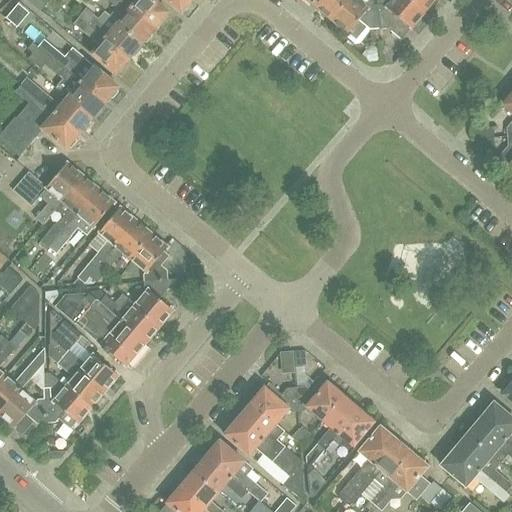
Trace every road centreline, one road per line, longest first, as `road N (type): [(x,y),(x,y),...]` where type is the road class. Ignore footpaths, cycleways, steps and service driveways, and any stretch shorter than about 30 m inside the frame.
road 1 (residential): [(385,110),(257,12),(234,12),(117,146),(120,166),(243,273)]
road 2 (residential): [(290,313),(432,420),(511,335)]
road 3 (residential): [(290,313),(345,246),(335,165),(385,110)]
road 4 (residential): [(166,452),(149,398),(153,379),(243,273)]
road 5 (residential): [(166,452),(290,313)]
road 6 (residential): [(511,217),(385,110)]
road 7 (residential): [(385,110),(479,0)]
